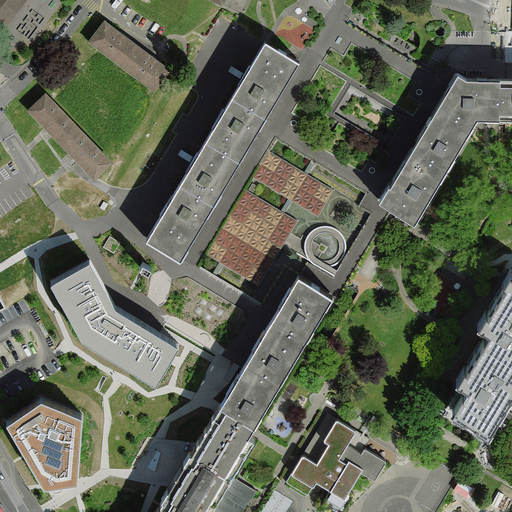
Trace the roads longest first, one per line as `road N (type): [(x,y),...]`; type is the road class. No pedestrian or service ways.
road 1 (residential): [(119,221),(91,234),(62,214),(0,119)]
road 2 (residential): [(0,103),(90,0)]
